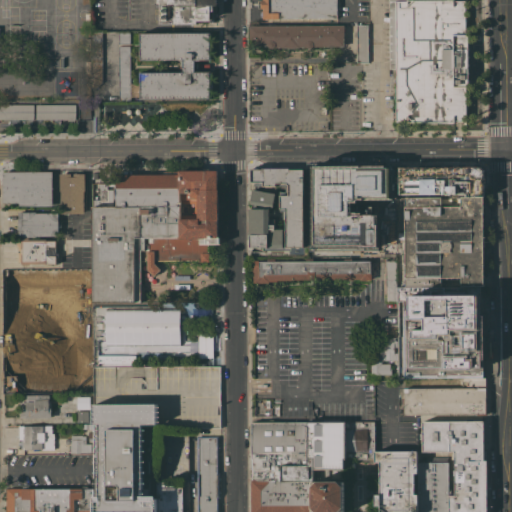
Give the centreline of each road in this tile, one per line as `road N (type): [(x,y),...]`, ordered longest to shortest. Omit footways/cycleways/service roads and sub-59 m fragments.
road 1 (residential): [(235,511),(233,0)]
road 2 (residential): [(0,152),(503,149)]
road 3 (residential): [(503,511),(503,69)]
